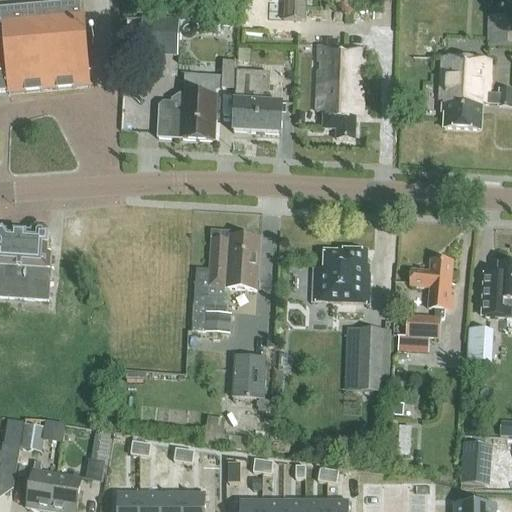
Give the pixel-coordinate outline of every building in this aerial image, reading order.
[(0,0),(0,94),(90,86),(83,6),(21,11),(21,0),(0,0)] [(283,9),(283,22),(301,22),(302,10),(283,9)] [(511,16),(488,16),(488,45),(511,45),(511,16)] [(140,56),(178,58),(180,21),(143,18),(140,56)] [(421,21),(417,56),(432,58),(437,23),(421,21)] [(322,114),(322,131),(337,131),(337,140),(354,141),(354,119),(362,119),(364,53),(345,52),(345,49),(317,48),(316,114),(322,114)] [(249,51),(239,51),(239,63),(249,64),(249,51)] [(491,63),(443,60),(440,102),(443,102),(442,114),(446,114),(445,130),(480,132),(482,106),(499,107),(499,108),(511,109),(511,107),(511,91),(500,91),(499,97),(489,96),(491,63)] [(215,90),(225,91),(227,62),(222,62),(222,78),(184,77),(182,105),(163,104),(158,108),(157,138),(212,141),(215,90)] [(227,62),(225,91),(235,91),(235,103),(234,103),(233,135),(281,137),(282,106),(267,105),(269,75),(236,74),(237,63),(227,62)] [(304,127),(305,115),(295,115),(295,127),(304,127)] [(0,299),(49,302),(52,254),(48,254),(49,234),(44,228),(38,227),(32,232),(32,234),(3,232),(0,234),(0,299)] [(193,306),(192,333),(196,333),(230,335),(231,316),(227,316),(228,291),(258,293),(260,240),(231,239),(231,236),(213,235),(210,273),(199,272),(196,272),(195,285),(194,306),(193,306)] [(312,304),(334,304),(369,305),(370,274),(366,274),(366,254),(338,253),(324,253),(324,270),(313,270),(312,304)] [(429,309),(435,310),(434,319),(409,317),(408,339),(439,341),(440,320),(444,320),(444,311),(452,311),(454,289),(451,289),(453,264),(436,264),(435,275),(412,272),(410,289),(431,291),(429,309)] [(511,303),(511,267),(499,267),(499,277),(487,277),(481,276),(478,319),(484,319),(496,320),(506,320),(509,321),(509,312),(506,312),(501,311),(502,303),(511,303)] [(391,332),(347,331),(345,393),(389,394),(391,332)] [(494,333),(468,331),(466,364),(492,366),(494,333)] [(429,341),(399,338),(398,349),(428,351),(429,341)] [(264,401),(266,360),(235,359),(233,399),(256,401),(264,401)] [(144,374),(127,374),(126,386),(144,386),(144,374)] [(223,437),(225,421),(207,419),(204,447),(245,452),(246,440),(223,437)] [(45,429),(24,426),(21,451),(42,454),(45,429)] [(400,426),(399,453),(412,454),(413,427),(400,426)] [(500,437),(511,437),(511,427),(500,427),(500,437)] [(85,482),(102,484),(109,437),(93,434),(85,482)] [(132,440),(132,453),(141,453),(141,440),(132,440)] [(141,440),(141,453),(150,453),(150,440),(141,440)] [(0,478),(15,481),(21,449),(3,446),(2,454),(0,454),(0,478)] [(460,486),(489,488),(492,448),(463,446),(460,486)] [(175,452),(175,465),(184,465),(184,452),(175,452)] [(184,452),(184,465),(193,465),(193,452),(184,452)] [(254,461),(254,473),(263,473),(263,461),(254,461)] [(263,461),(263,473),(272,473),(272,461),(263,461)] [(36,511),(53,511),(60,477),(41,474),(42,465),(35,464),(27,510),(36,511)] [(297,465),(297,477),(307,477),(307,465),(297,465)] [(319,465),(319,477),(328,477),(328,465),(319,465)] [(328,465),(328,477),(337,477),(337,465),(328,465)] [(53,511),(77,511),(82,481),(60,477),(53,511)] [(119,493),(118,511),(141,511),(141,493),(119,493)] [(141,493),(141,511),(162,511),(163,493),(141,493)] [(163,493),(162,511),(184,511),(184,493),(163,493)] [(184,493),(184,511),(206,511),(207,493),(184,493)] [(241,499),(240,511),(262,511),(263,499),(241,499)] [(263,499),(262,511),(284,511),(284,499),(263,499)] [(284,499),(284,511),(305,511),(306,499),(284,499)] [(306,499),(305,511),(327,511),(328,499),(306,499)] [(328,499),(327,511),(349,511),(350,499),(328,499)]
